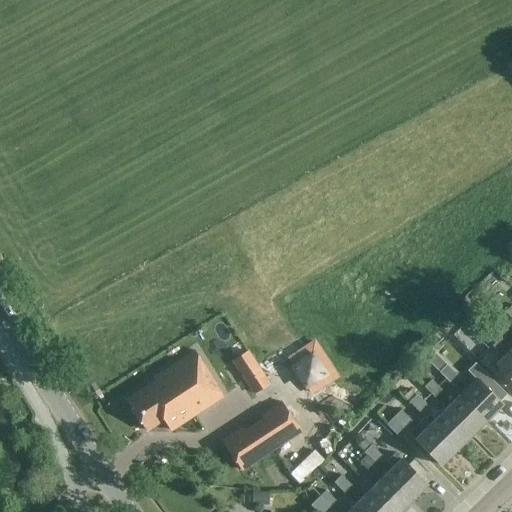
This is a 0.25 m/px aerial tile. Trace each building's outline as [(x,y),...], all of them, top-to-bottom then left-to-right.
[(490,328),(501,338),(509,330),(498,320),(490,328)] [(499,338),(489,329),(483,336),(492,345),(499,338)] [(511,381),(511,350),(510,349),(505,343),(496,352),(501,357),(495,364),(511,381)] [(270,385),(248,351),(231,362),(253,396),(270,385)] [(194,352),(152,380),(154,383),(126,401),(146,431),(165,419),(172,431),(224,398),(194,352)] [(447,366),(435,354),(428,361),(450,384),(457,376),(447,365),(447,366)] [(476,378),(460,394),(485,420),(502,404),(476,378)] [(424,388),(435,399),(443,391),(432,380),(424,388)] [(460,394),(445,409),(470,435),(485,420),(460,394)] [(427,406),(417,396),(410,403),(420,413),(427,406)] [(221,441),(242,472),(301,433),(280,401),(259,415),(261,419),(244,430),(241,427),(221,441)] [(445,409),(430,424),(455,450),(470,435),(445,409)] [(401,411),(387,425),(403,441),(410,433),(405,428),(412,421),(401,411)] [(423,431),(414,439),(440,465),(455,450),(430,424),(424,419),(417,425),(423,431)] [(333,445),(309,467),(318,476),(341,454),(333,445)] [(382,456),(372,446),(364,453),(367,455),(375,463),(382,456)] [(391,469),(385,474),(411,501),(427,485),(401,459),(395,453),(385,463),(391,469)] [(378,481),(370,489),(392,511),(400,511),(411,501),(385,474),(375,463),(367,455),(359,463),(378,481)] [(334,483),(345,493),(352,486),(341,476),(334,483)] [(363,497),(355,504),(363,511),(392,511),(370,489),(366,485),(359,493),(363,497)] [(326,491),(311,506),(316,511),(332,511),(329,509),(337,502),(326,491)] [(268,493),(252,493),(252,506),(268,507),(268,493)] [(363,511),(355,504),(351,500),(344,507),(348,511),(346,511),(363,511)]
